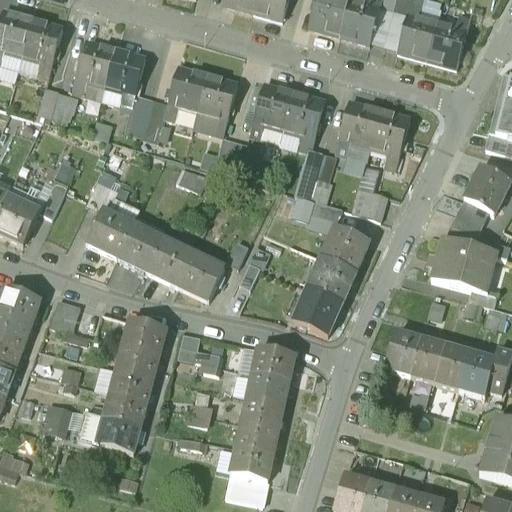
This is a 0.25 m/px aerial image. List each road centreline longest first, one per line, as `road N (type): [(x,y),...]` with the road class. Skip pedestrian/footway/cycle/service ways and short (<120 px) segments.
road 1 (residential): [(85,0),(409,86),(464,111)]
road 2 (residential): [(0,262),(107,301),(345,362)]
road 3 (residential): [(464,111),(345,362)]
road 4 (residential): [(345,362),(302,511)]
